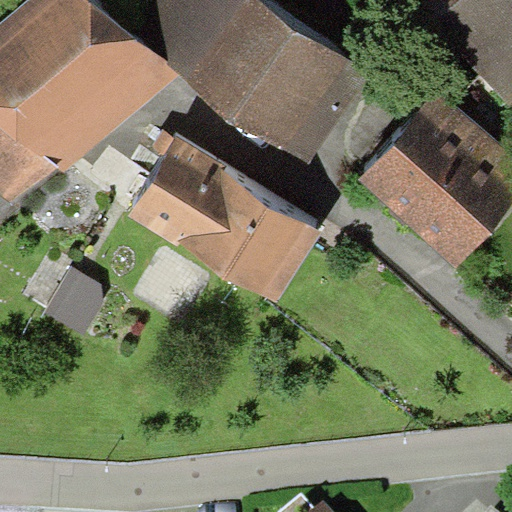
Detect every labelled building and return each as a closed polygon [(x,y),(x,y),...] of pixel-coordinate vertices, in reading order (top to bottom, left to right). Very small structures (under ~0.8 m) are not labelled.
[(0,177),(153,50),(133,34),(90,0),(27,0),(0,23),(0,177)] [(268,0),(157,0),(133,34),(153,50),(279,140),(343,52),(268,0)] [(511,96),(511,0),(423,0),(501,94),(503,93),(509,99),(511,96)] [(511,117),(511,101),(509,99),(503,93),(501,94),(464,128),(425,93),(360,167),(454,254),(511,187),(511,171),(482,144),(511,117)] [(171,135),(128,204),(268,293),(313,223),(171,135)]
